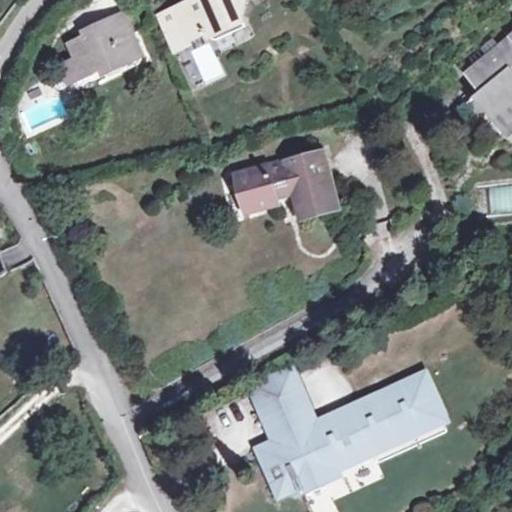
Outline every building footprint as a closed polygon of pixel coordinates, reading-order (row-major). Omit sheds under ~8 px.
[(193,0),(172,10),(158,18),(174,51),(188,44),(187,42),(206,33),(209,39),(230,28),(226,21),(240,16),(246,0),(193,0)] [(103,28),(70,43),(77,58),(84,75),(99,68),(103,75),(143,56),(123,13),(101,24),(103,28)] [(243,22),(240,16),(226,21),(230,28),(243,22)] [(511,32),(462,73),(478,93),(485,102),(478,107),(500,135),(511,126),(511,71),(510,69),(511,67),(511,32)] [(77,58),(61,66),(68,82),(84,75),(77,58)] [(27,138),(69,118),(57,93),(15,113),(27,138)] [(478,93),(471,98),(478,107),(485,102),(478,93)] [(321,151),(235,175),(245,212),(277,204),(275,197),(291,193),(296,214),(335,203),(321,151)] [(480,243),(475,234),(442,252),(447,262),(480,243)] [(287,374),(253,389),(269,425),(303,410),(287,374)] [(312,429),(278,445),(262,452),(280,493),(296,485),(298,490),(332,474),(330,470),(408,434),(389,394),(312,429)] [(312,429),(303,410),(269,425),(278,445),(312,429)]
